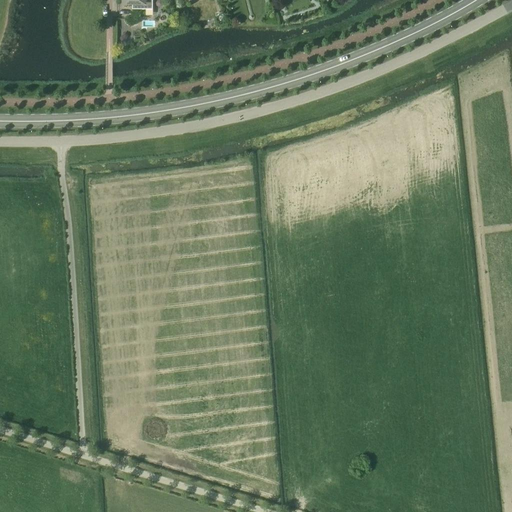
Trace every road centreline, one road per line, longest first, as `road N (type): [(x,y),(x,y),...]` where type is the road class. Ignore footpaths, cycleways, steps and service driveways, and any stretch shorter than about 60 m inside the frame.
road 1 (unclassified): [(0,141),(111,138),(242,115),(416,54),(511,3)]
road 2 (secondary): [(0,122),(111,120),(208,105),(384,49),(477,0)]
